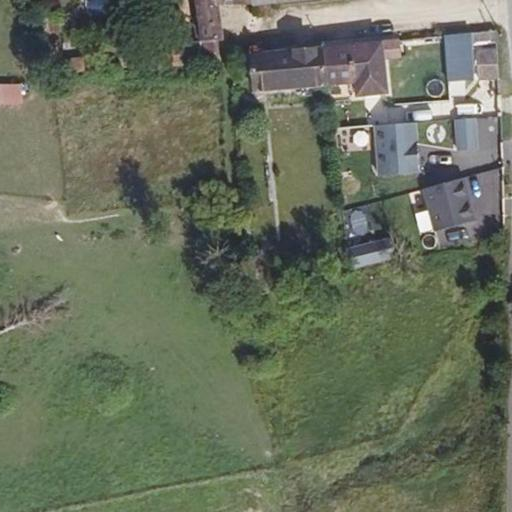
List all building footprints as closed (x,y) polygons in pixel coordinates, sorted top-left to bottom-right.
[(202,32),(207,32),(203,0),(187,0),(189,18),(191,33),(202,32)] [(34,25),(48,24),(46,10),(33,12),(34,25)] [(51,54),(48,24),(34,25),(40,66),(52,66),(51,54)] [(104,52),(106,66),(203,53),(202,32),(191,33),(185,33),(149,38),(147,26),(122,28),(124,49),(104,52)] [(448,54),(466,53),(465,33),(446,34),(448,54)] [(380,46),(381,57),(398,56),(397,44),(380,46)] [(347,50),(351,80),(354,96),(384,93),(381,57),(380,46),(347,50)] [(475,75),(498,75),(497,48),(475,49),(475,75)] [(320,51),(323,83),(351,80),(347,50),(320,51)] [(320,51),(245,59),(248,91),(323,83),(320,51)] [(71,52),(51,54),(52,66),(71,64),(71,52)] [(25,80),(0,82),(0,102),(27,100),(25,80)] [(478,119),(456,120),(458,151),(479,150),(478,119)] [(420,173),(417,123),(373,126),(375,175),(420,173)] [(478,203),(503,196),(496,169),(470,176),(478,203)] [(460,180),(424,189),(434,230),(471,221),(460,180)] [(355,268),(392,258),(386,236),(349,246),(355,268)]
